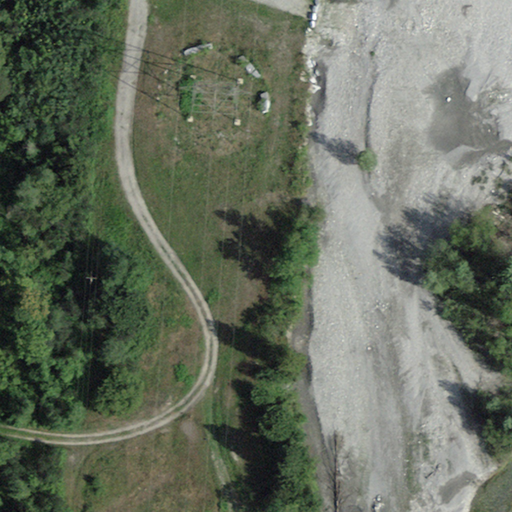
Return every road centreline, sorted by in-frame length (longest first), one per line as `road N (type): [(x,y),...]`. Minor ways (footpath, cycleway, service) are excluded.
road 1 (track): [(201,383),(210,339),(203,313),(134,199),(123,162),(137,0)]
road 2 (track): [(0,429),(60,439),(130,432),(174,411),(201,383)]
road 3 (track): [(232,511),(204,433),(201,383)]
